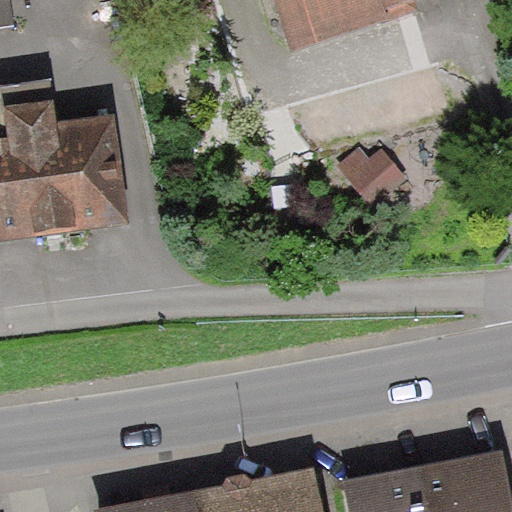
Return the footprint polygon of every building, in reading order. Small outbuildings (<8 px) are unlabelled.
[(278,0),(288,28),(365,0),(278,0)] [(0,231),(125,215),(110,96),(63,103),(59,73),(3,80),(7,112),(0,112),(0,231)] [(403,171),(373,137),(359,150),(351,141),(314,174),(353,217),(403,171)] [(508,511),(497,439),(342,464),(349,511),(508,511)] [(323,511),(314,465),(197,484),(201,511),(323,511)] [(201,511),(197,484),(93,502),(94,511),(201,511)]
